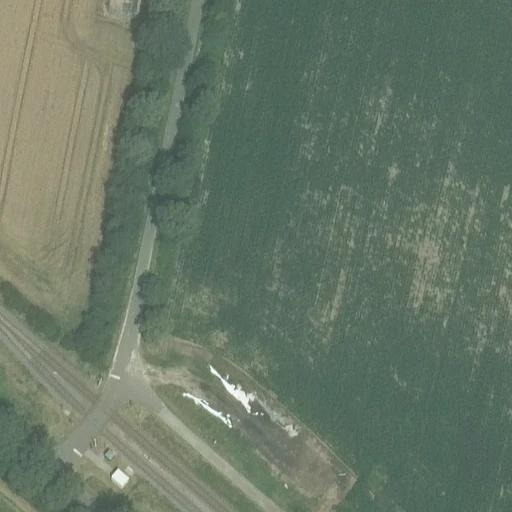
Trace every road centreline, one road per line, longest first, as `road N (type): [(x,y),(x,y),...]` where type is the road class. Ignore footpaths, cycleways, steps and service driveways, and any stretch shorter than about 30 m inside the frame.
road 1 (unclassified): [(58,474),(125,378),(207,0)]
road 2 (track): [(125,378),(279,511)]
